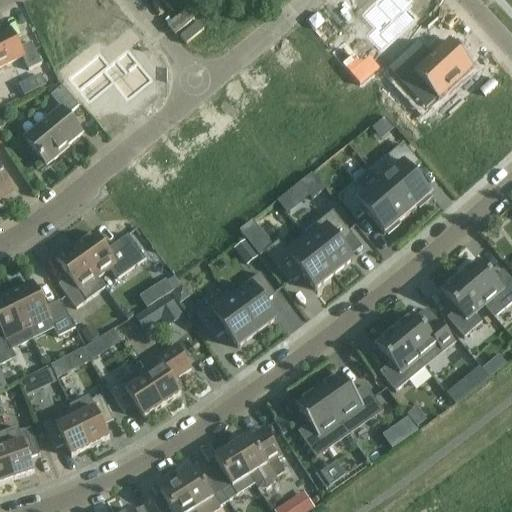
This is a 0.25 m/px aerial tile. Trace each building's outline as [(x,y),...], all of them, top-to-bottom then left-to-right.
[(409,0),(378,0),(361,17),(373,30),(365,37),(381,54),(417,19),(408,10),(414,4),(409,0)] [(10,32),(0,37),(0,69),(22,59),(29,72),(42,66),(31,44),(19,50),(10,32)] [(413,50),(388,72),(410,96),(422,85),(437,101),(438,102),(474,69),(449,42),(431,58),(428,55),(423,60),(413,50)] [(99,54),(68,80),(89,105),(113,85),(127,102),(152,82),(127,51),(109,66),(99,54)] [(302,64),(292,72),(308,90),(297,99),(315,120),(334,105),(328,98),(345,83),(317,51),(314,53),(313,52),(301,63),(302,64)] [(362,66),(354,57),(342,67),(360,88),(379,72),(369,60),(362,66)] [(45,166),(47,165),(51,165),(58,159),(58,156),(82,136),(67,118),(78,109),(62,89),(51,98),(61,110),(24,141),(45,166)] [(475,96),(439,128),(450,140),(466,125),(486,147),(511,123),(511,112),(496,95),(494,97),(493,97),(492,98),(492,99),(489,101),(487,102),(488,103),(484,106),(475,96)] [(394,174),(381,185),(407,217),(418,208),(419,210),(430,201),(429,199),(431,197),(412,175),(421,167),(403,146),(384,161),(394,174)] [(170,171),(162,178),(192,214),(214,196),(217,200),(229,190),(211,168),(201,177),(185,159),(181,162),(180,160),(169,169),(170,171)] [(0,199),(10,193),(0,174),(0,199)] [(162,178),(140,196),(156,215),(145,223),(163,245),(175,235),(172,231),(192,214),(162,178)] [(311,202),(324,192),(317,182),(304,192),(311,202)] [(407,217),(381,185),(367,197),(356,185),(338,200),(356,222),(365,214),(384,236),(386,235),(388,237),(399,227),(397,225),(407,217)] [(333,213),(302,238),(333,277),(353,262),(340,247),(352,237),(333,213)] [(252,249),(265,239),(257,229),(244,239),(252,249)] [(128,237),(106,252),(94,235),(75,248),(105,291),(98,280),(109,272),(117,282),(146,261),(128,237)] [(278,244),(265,254),(290,286),(302,276),(314,293),(333,277),(302,238),(284,252),(278,244)] [(105,291),(75,248),(56,262),(69,279),(58,287),(76,311),(105,291)] [(247,266),(256,259),(251,253),(242,260),(247,266)] [(493,281),(478,263),(470,269),(469,267),(458,276),(484,309),(494,321),(511,305),(511,284),(502,273),(493,281)] [(233,302),(232,303),(257,336),(276,322),(264,305),(275,297),(260,276),(247,285),(251,289),(233,302)] [(449,287),(441,294),(457,312),(447,321),(464,341),(482,325),(475,317),(484,309),(458,276),(447,286),(449,287)] [(419,306),(428,299),(413,280),(404,287),(419,306)] [(165,282),(153,290),(160,301),(172,293),(165,282)] [(32,285),(10,296),(28,331),(48,321),(58,339),(75,331),(60,303),(45,310),(32,285)] [(404,310),(414,304),(404,289),(394,294),(404,310)] [(0,368),(16,360),(11,351),(32,341),(28,331),(10,296),(0,301),(0,331),(1,332),(0,332),(0,368)] [(257,336),(232,303),(227,296),(196,318),(214,343),(226,334),(237,350),(257,336)] [(183,316),(170,297),(154,307),(167,327),(183,316)] [(404,321),(393,330),(425,370),(455,346),(438,324),(437,325),(438,327),(428,336),(413,317),(405,323),(404,321)] [(93,328),(82,335),(88,345),(99,338),(93,328)] [(383,341),(376,347),(391,366),(379,375),(395,394),(425,370),(393,330),(382,339),(383,341)] [(91,347),(84,351),(92,363),(99,359),(91,347)] [(140,372),(139,372),(163,408),(181,396),(172,384),(191,371),(176,348),(156,361),(161,369),(145,380),(140,372)] [(81,352),(51,367),(58,381),(89,365),(81,352)] [(492,368),(485,374),(489,379),(496,373),(492,368)] [(474,392),(488,381),(481,371),(467,383),(474,392)] [(51,372),(40,375),(43,385),(54,382),(51,372)] [(163,408),(139,372),(108,392),(124,415),(135,408),(143,421),(163,408)] [(354,396),(340,376),(318,392),(347,434),(348,434),(368,419),(371,423),(383,414),(365,388),(354,396)] [(316,461),(328,452),(326,449),(347,435),(347,434),(318,392),(295,407),(309,427),(298,435),(316,461)] [(101,398),(72,412),(90,450),(109,440),(103,428),(113,423),(101,398)] [(417,429),(426,422),(416,410),(407,417),(417,429)] [(90,450),(72,412),(42,427),(55,452),(65,447),(71,459),(90,450)] [(280,417),(273,423),(282,435),(289,430),(280,417)] [(31,430),(20,434),(18,429),(0,435),(0,441),(14,482),(34,475),(29,461),(40,457),(31,430)] [(250,438),(232,450),(249,478),(250,478),(255,486),(258,491),(266,491),(272,487),(276,480),(285,475),(277,461),(281,459),(264,432),(251,440),(250,438)] [(0,487),(14,482),(0,441),(0,487)] [(249,478),(232,450),(214,461),(217,466),(208,471),(222,494),(228,503),(255,486),(250,478),(249,478)] [(345,476),(336,463),(323,473),(332,485),(345,476)] [(511,467),(499,476),(511,494),(511,467)] [(222,494),(208,471),(198,477),(195,472),(177,484),(195,511),(218,511),(220,511),(219,510),(228,504),(222,494)] [(511,511),(511,494),(499,476),(475,493),(488,511),(511,511)] [(195,511),(177,484),(160,494),(163,499),(153,505),(157,511),(195,511)] [(488,511),(475,493),(451,509),(452,511),(488,511)]
